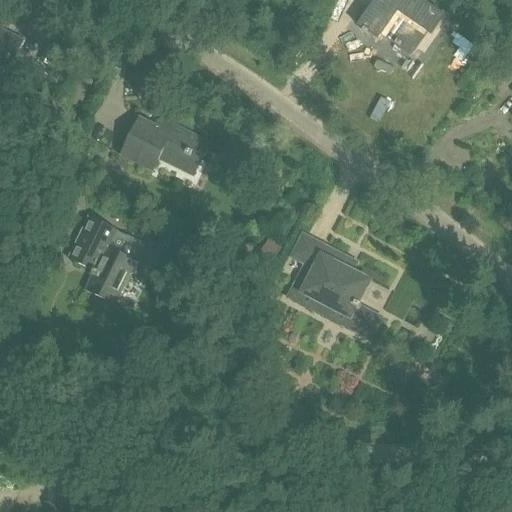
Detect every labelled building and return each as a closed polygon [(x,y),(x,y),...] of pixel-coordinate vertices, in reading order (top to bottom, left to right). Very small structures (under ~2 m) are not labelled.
[(368,0),(374,3),(357,27),(362,31),(361,32),(367,36),(368,35),(378,42),(382,36),(394,44),(393,46),(398,49),(399,47),(410,55),(425,33),(432,38),(446,18),(418,0),(368,0)] [(0,73),(7,77),(22,47),(9,40),(10,38),(0,32),(0,28),(1,26),(0,25),(0,73)] [(160,159),(194,176),(210,145),(162,120),(158,128),(141,119),(123,156),(154,172),(160,159)] [(88,289),(116,304),(137,263),(156,273),(165,255),(128,236),(127,238),(90,220),(71,259),(94,270),(92,274),(95,275),(88,289)] [(182,252),(196,260),(205,244),(192,236),(182,252)] [(281,249),(269,239),(255,259),(267,268),(281,249)] [(303,266),(286,300),(324,319),(330,309),(345,317),(340,327),(366,341),(377,320),(356,310),(358,307),(353,305),(363,284),(346,276),(350,269),(339,263),(340,260),(321,251),(321,252),(322,253),(313,271),(303,266)] [(12,338),(45,353),(57,327),(24,312),(12,338)]
